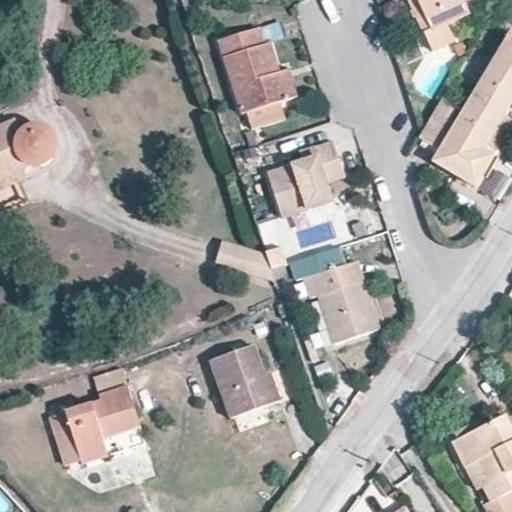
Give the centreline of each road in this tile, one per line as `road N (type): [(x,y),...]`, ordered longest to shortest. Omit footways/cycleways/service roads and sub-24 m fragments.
road 1 (residential): [(454,311),(428,284),(346,34)]
road 2 (residential): [(301,511),(454,311)]
